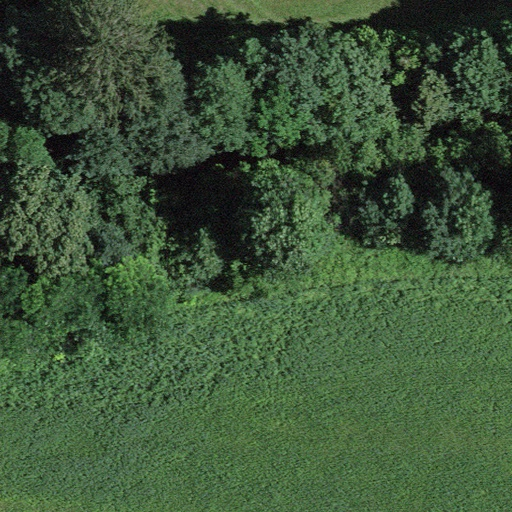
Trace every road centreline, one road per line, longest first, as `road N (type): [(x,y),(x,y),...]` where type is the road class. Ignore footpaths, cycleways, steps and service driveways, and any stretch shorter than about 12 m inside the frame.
road 1 (unclassified): [(0,188),(207,169),(511,122)]
road 2 (track): [(95,0),(110,69),(89,131),(0,160)]
